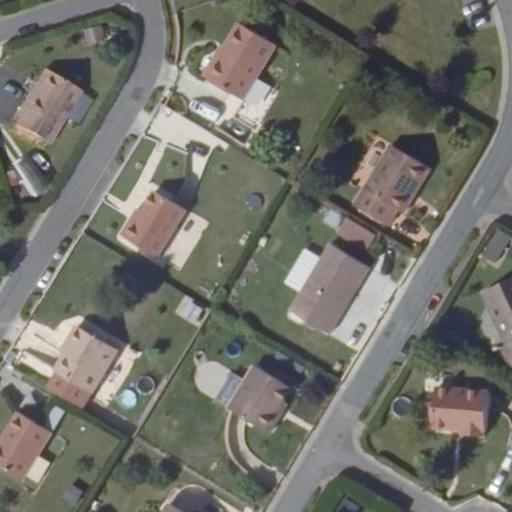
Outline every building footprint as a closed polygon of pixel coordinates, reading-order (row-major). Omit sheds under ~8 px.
[(101,26),(84,31),(88,45),(105,41),(101,26)] [(252,83),(272,49),(236,27),(204,81),(240,103),(229,121),(251,134),(273,95),(252,83)] [(49,143),(82,89),(48,68),(15,121),(49,143)] [(413,200),(429,173),(391,150),(357,209),(389,227),(397,214),(407,197),(413,200)] [(154,259),(183,212),(151,192),(139,214),(123,240),(154,259)] [(403,217),(413,200),(407,197),(397,214),(403,217)] [(331,210),(323,223),(339,232),(346,218),(331,210)] [(123,240),(139,214),(133,211),(117,236),(123,240)] [(368,256),(379,239),(348,219),(337,237),(368,256)] [(359,288),(370,271),(330,247),(290,313),(329,337),(347,309),(342,306),(355,286),(359,288)] [(511,278),(480,292),(507,349),(510,355),(511,353),(511,278)] [(347,309),(359,288),(355,286),(342,306),(347,309)] [(191,305),(183,319),(196,327),(204,313),(191,305)] [(89,394),(114,353),(74,329),(62,348),(66,350),(52,373),(89,394)] [(52,373),(66,350),(62,348),(48,371),(52,373)] [(511,367),(511,353),(510,355),(507,349),(501,352),(509,369),(511,367)] [(215,392),(224,377),(209,368),(200,384),(215,392)] [(283,406),(291,391),(255,370),(246,384),(229,412),(269,437),(280,419),(276,417),(283,406)] [(229,412),(246,384),(233,377),(217,405),(229,412)] [(484,434),(487,394),(434,389),(433,404),(431,430),(461,433),(460,437),(481,438),(481,434),(484,434)] [(422,404),(420,429),(431,430),(433,404),(422,404)] [(280,419),(287,408),(283,406),(276,417),(280,419)] [(0,471),(21,484),(50,436),(17,416),(0,444),(0,471)] [(72,487),(65,501),(80,509),(87,495),(72,487)]
